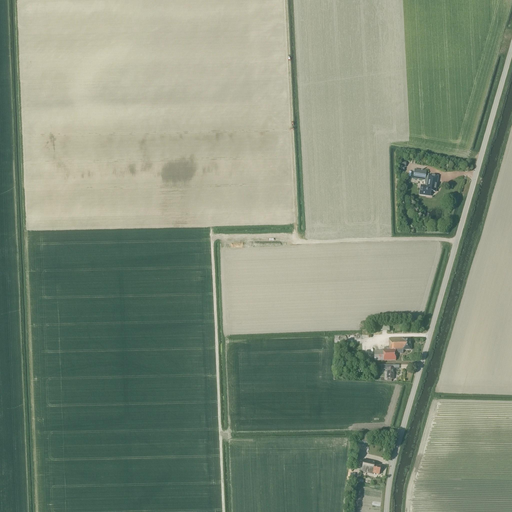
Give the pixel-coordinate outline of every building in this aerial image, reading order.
[(418,196),(430,197),(431,192),(436,193),(438,176),(428,174),(428,177),(425,176),(426,171),(414,169),(413,179),(424,181),(424,182),(425,184),(425,185),(425,186),(420,185),(418,196)] [(380,331),(390,331),(389,322),(380,323),(380,331)] [(411,350),(410,340),(410,339),(402,339),(402,338),(389,339),(389,348),(384,348),(384,351),(374,351),(374,361),(395,361),(395,352),(403,352),(403,350),(411,350)] [(393,369),(392,369),(393,366),(381,365),(381,370),(385,370),(387,370),(386,379),(387,379),(387,382),(391,382),(391,380),(393,380),(393,369)] [(379,475),(381,466),(374,465),(375,462),(364,460),(361,472),(372,474),(372,473),(379,475)]
